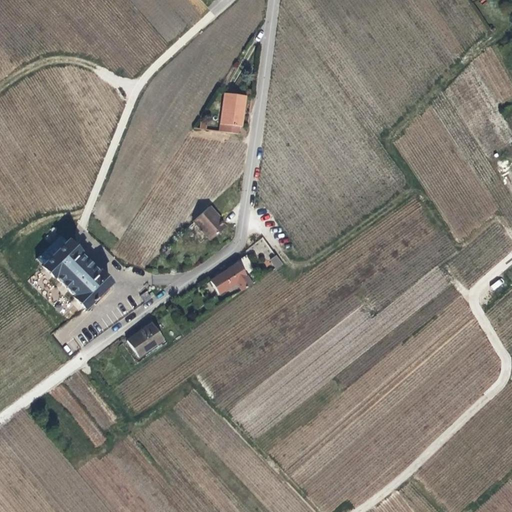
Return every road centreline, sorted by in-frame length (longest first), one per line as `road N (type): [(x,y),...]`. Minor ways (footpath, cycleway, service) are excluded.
road 1 (track): [(194,278),(0,421)]
road 2 (residential): [(275,0),(252,221)]
road 3 (track): [(131,88),(77,61),(56,60),(0,89)]
